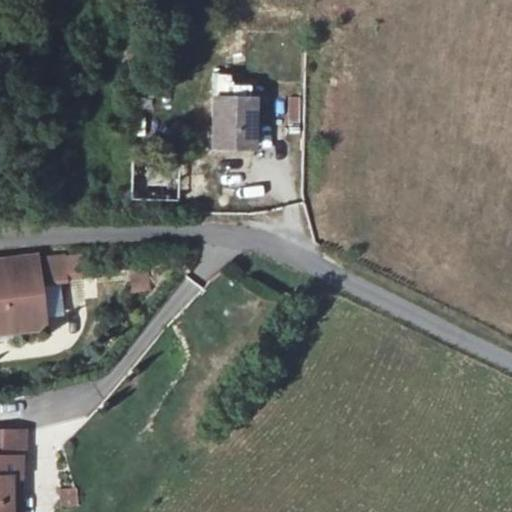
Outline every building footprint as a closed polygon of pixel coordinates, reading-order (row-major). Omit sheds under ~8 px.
[(214,150),(252,152),(252,99),(213,98),(214,150)] [(133,195),(163,193),(161,162),(131,164),(133,195)] [(38,258),(0,262),(0,332),(44,325),(38,258)] [(186,277),(174,295),(188,304),(199,286),(186,277)] [(0,511),(19,511),(22,457),(23,434),(0,433),(0,511)] [(78,487),(56,487),(56,509),(78,509),(78,487)]
